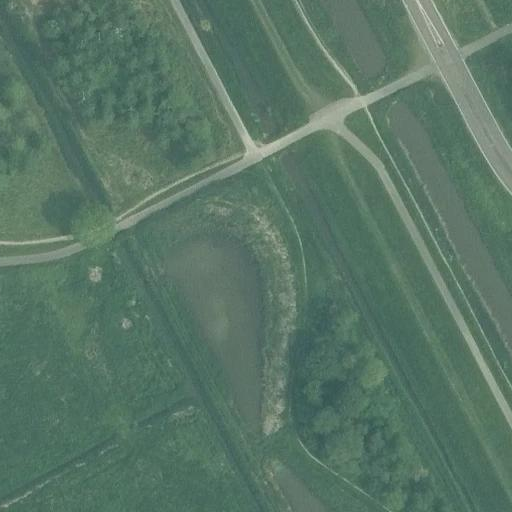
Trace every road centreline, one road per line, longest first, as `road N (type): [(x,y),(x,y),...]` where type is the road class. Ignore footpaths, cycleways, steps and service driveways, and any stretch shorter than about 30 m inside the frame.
road 1 (track): [(511,491),(259,0)]
road 2 (unknown): [(294,0),(363,104),(511,387)]
road 3 (unknown): [(0,245),(77,237),(254,147)]
road 4 (unclassified): [(511,172),(418,0)]
